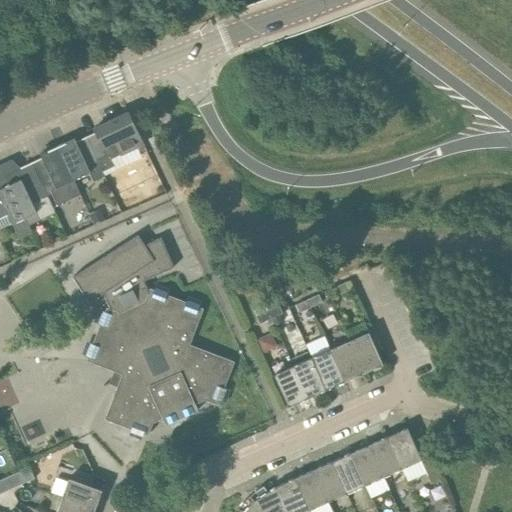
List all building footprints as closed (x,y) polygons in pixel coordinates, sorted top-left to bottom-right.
[(110,160),(120,155),(143,144),(128,113),(94,129),(96,132),(86,137),(97,161),(102,172),(113,167),(110,160)] [(90,172),(87,166),(97,161),(86,137),(76,142),(74,138),(57,146),(73,180),(90,172)] [(80,195),(73,180),(57,146),(40,154),(42,158),(32,163),(43,187),(48,196),(53,207),(80,195)] [(32,203),(48,196),(43,187),(32,163),(15,171),(19,180),(9,185),(28,226),(40,220),(32,203)] [(32,233),(28,226),(9,185),(0,189),(0,218),(7,215),(19,239),(32,233)] [(149,201),(144,189),(133,193),(138,205),(149,201)] [(100,209),(89,214),(94,225),(105,220),(100,209)] [(104,294),(111,309),(107,308),(86,361),(122,375),(105,419),(148,436),(153,423),(162,419),(165,425),(198,411),(195,405),(205,400),(218,405),(234,362),(190,345),(203,309),(150,289),(149,291),(145,281),(175,267),(162,238),(145,245),(139,235),(73,277),(89,303),(104,294)] [(346,282),(334,287),(337,296),(349,290),(346,282)] [(307,299),(311,307),(322,302),(319,294),(307,299)] [(311,307),(307,299),(296,304),(299,313),(311,307)] [(256,316),(267,310),(265,305),(265,304),(253,309),(256,316)] [(267,310),(271,319),(283,314),(279,305),(267,310)] [(271,319),(267,310),(256,316),(260,325),(271,319)] [(282,322),(279,316),(271,319),(274,326),(282,322)] [(350,341),(364,373),(383,365),(369,332),(350,341)] [(277,347),(271,333),(257,339),(263,353),(277,347)] [(345,381),(364,373),(350,341),(331,349),(345,381)] [(326,390),(345,381),(331,349),(312,358),(326,390)] [(308,398),(326,390),(312,358),(293,366),(308,398)] [(288,407),(308,398),(293,366),(274,375),(288,407)] [(388,437),(402,469),(422,460),(407,428),(388,437)] [(384,477),(402,469),(388,437),(369,445),(384,477)] [(365,485),(384,477),(369,445),(351,453),(365,485)] [(346,493),(365,485),(351,453),(332,462),(346,493)] [(328,502),(346,493),(332,462),(313,470),(328,502)] [(21,470),(26,482),(34,479),(29,467),(21,470)] [(19,486),(26,482),(21,470),(13,474),(19,486)] [(309,510),(328,502),(313,470),(295,478),(309,510)] [(11,489),(19,486),(13,474),(6,477),(11,489)] [(0,484),(3,493),(11,489),(6,477),(0,479),(0,484)] [(62,498),(95,510),(102,490),(68,478),(62,498)] [(305,511),(309,510),(295,478),(276,487),(287,511),(305,511)] [(287,511),(276,487),(268,492),(264,486),(254,492),(258,498),(254,501),(263,511),(287,511)] [(56,511),(94,511),(95,510),(62,498),(56,511)] [(263,511),(254,501),(250,505),(245,500),(238,509),(241,511),(263,511)]
